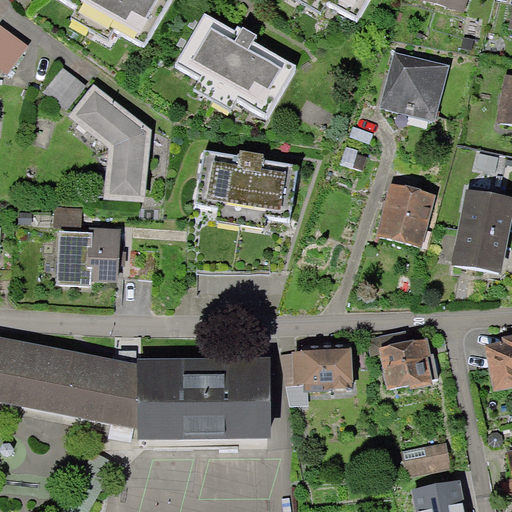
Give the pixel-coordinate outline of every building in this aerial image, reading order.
[(53,0),(144,53),(174,2),(171,0),(53,0)] [(309,0),(356,27),(371,0),(309,0)] [(415,0),(414,5),(462,17),(466,0),(415,0)] [(296,74),(201,19),(172,69),(267,124),(296,74)] [(0,31),(0,75),(3,78),(25,51),(0,31)] [(391,55),(376,110),(432,125),(447,71),(391,55)] [(143,135),(62,68),(41,94),(66,116),(64,121),(103,154),(98,206),(136,208),(143,135)] [(511,80),(501,79),(493,126),(511,129),(511,80)] [(299,172),(206,157),(197,208),(290,224),(299,172)] [(431,205),(385,193),(370,246),(416,259),(431,205)] [(511,214),(511,208),(462,198),(447,271),(498,281),(511,214)] [(53,236),(50,293),(89,295),(90,289),(123,291),(127,232),(86,230),(85,238),(53,236)] [(155,254),(136,252),(132,283),(152,285),(155,254)] [(425,343),(371,354),(381,399),(434,387),(425,343)] [(511,344),(479,350),(487,397),(511,392),(511,344)] [(129,370),(0,345),(0,409),(125,436),(126,450),(269,450),(268,369),(129,370)] [(355,398),(353,351),(288,353),(290,401),(355,398)] [(445,441),(399,452),(406,481),(452,470),(445,441)] [(511,455),(498,459),(508,506),(511,505),(511,455)] [(465,511),(460,481),(412,490),(415,511),(465,511)]
